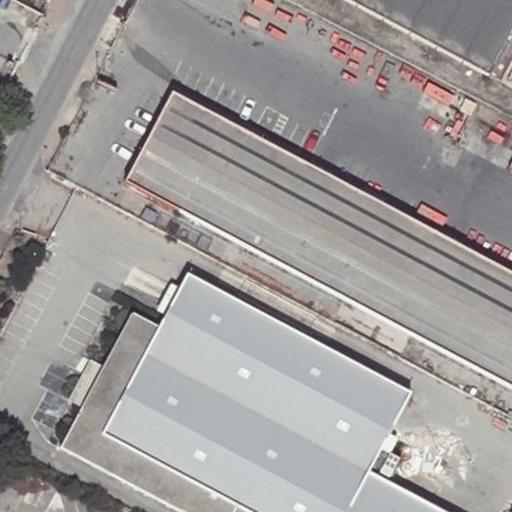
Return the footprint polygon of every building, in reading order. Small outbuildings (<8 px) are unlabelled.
[(511,30),(511,0),(344,0),(488,76),(511,30)] [(511,56),(511,30),(488,76),(498,82),(511,56)] [(511,276),(171,93),(125,182),(511,388),(511,276)] [(443,511),(412,496),(386,482),(395,468),(400,459),(380,448),(409,394),(186,274),(159,328),(131,313),(103,368),(96,381),(81,407),(60,448),(182,511),(443,511)] [(81,373),(96,381),(103,368),(88,360),(81,373)] [(81,407),(96,381),(81,373),(67,400),(81,407)] [(395,468),(386,482),(412,496),(420,481),(395,468)]
